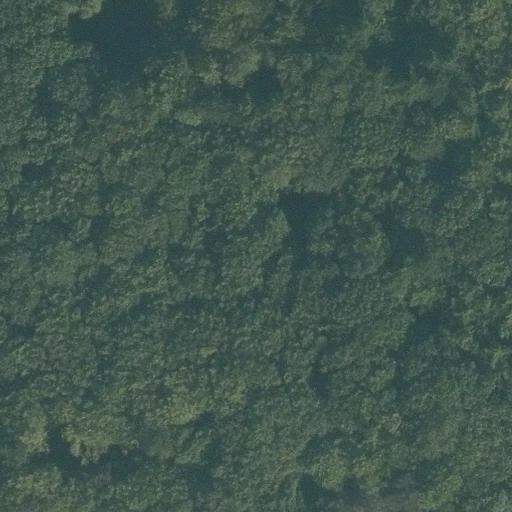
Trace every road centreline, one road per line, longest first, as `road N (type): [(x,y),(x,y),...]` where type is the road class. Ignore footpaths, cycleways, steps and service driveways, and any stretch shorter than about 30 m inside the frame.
road 1 (track): [(67,0),(511,456)]
road 2 (track): [(471,414),(231,511)]
